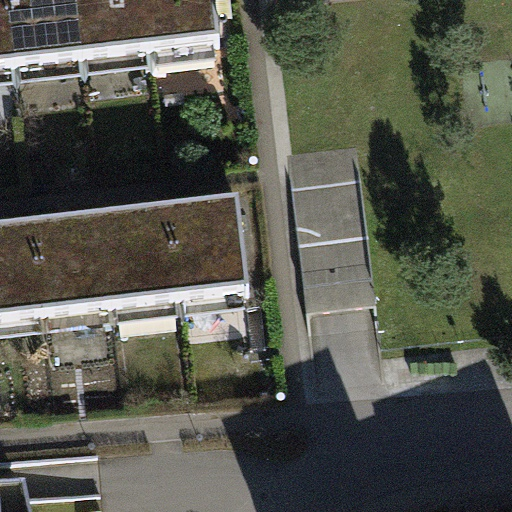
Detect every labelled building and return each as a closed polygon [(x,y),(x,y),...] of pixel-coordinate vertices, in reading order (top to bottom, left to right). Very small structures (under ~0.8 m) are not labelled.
[(61,0),(0,0),(0,78),(70,70),(61,0)] [(61,0),(70,70),(136,62),(128,0),(61,0)] [(197,0),(128,0),(136,62),(204,53),(197,0)] [(226,216),(158,224),(169,310),(237,302),(226,216)] [(103,318),(169,310),(158,224),(93,232),(103,318)] [(93,232),(22,241),(33,327),(103,318),(93,232)] [(0,330),(33,327),(22,241),(0,243),(0,330)] [(312,289),(314,318),(381,314),(379,284),(312,289)]
